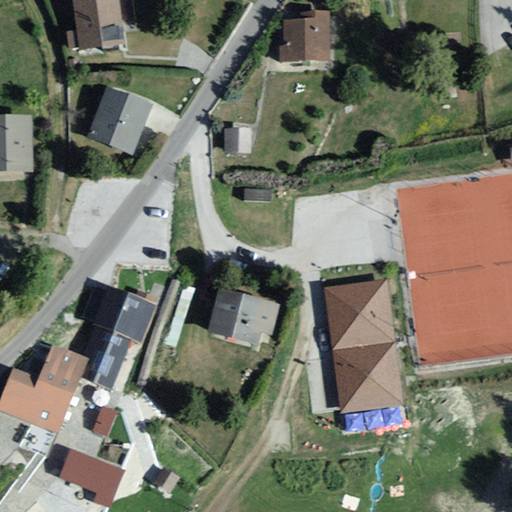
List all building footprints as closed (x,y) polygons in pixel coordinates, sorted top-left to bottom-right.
[(119,0),(82,0),(71,1),(78,56),(126,50),(119,0)] [(275,69),(329,67),(327,13),(273,16),(275,69)] [(151,106),(107,90),(86,144),(131,161),(151,106)] [(31,121),(0,121),(0,178),(33,178),(31,121)] [(254,129),(225,128),(224,157),(253,158),(254,129)] [(385,283),(322,290),(335,416),(398,409),(385,283)] [(153,310),(109,290),(80,363),(90,367),(83,384),(113,398),(153,310)] [(280,310),(218,295),(206,343),(268,358),(280,310)] [(15,375),(0,408),(0,416),(58,441),(83,384),(90,367),(80,363),(53,352),(38,385),(15,375)] [(114,415),(102,410),(95,427),(106,432),(114,415)] [(124,471),(74,451),(64,475),(99,489),(94,501),(109,507),(124,471)] [(162,473),(151,488),(165,498),(176,483),(162,473)]
